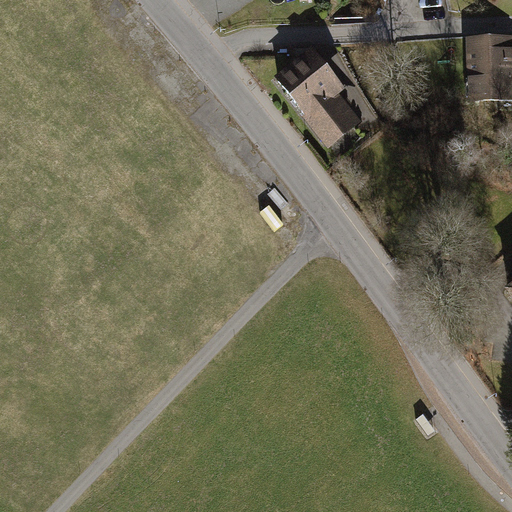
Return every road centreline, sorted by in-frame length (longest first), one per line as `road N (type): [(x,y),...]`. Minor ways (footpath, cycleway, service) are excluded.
road 1 (residential): [(207,66),(337,227),(511,468)]
road 2 (track): [(59,511),(337,227)]
road 3 (residential): [(207,66),(252,44),(511,26)]
